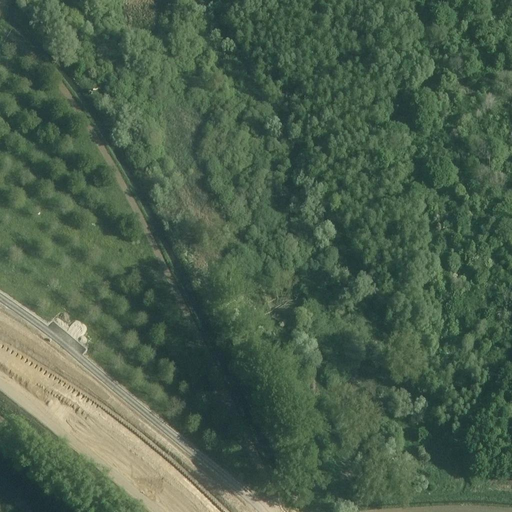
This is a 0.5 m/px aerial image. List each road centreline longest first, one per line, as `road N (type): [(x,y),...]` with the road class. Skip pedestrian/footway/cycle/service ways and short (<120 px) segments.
road 1 (track): [(511,495),(361,500),(281,511)]
road 2 (unclassified): [(155,511),(0,384)]
